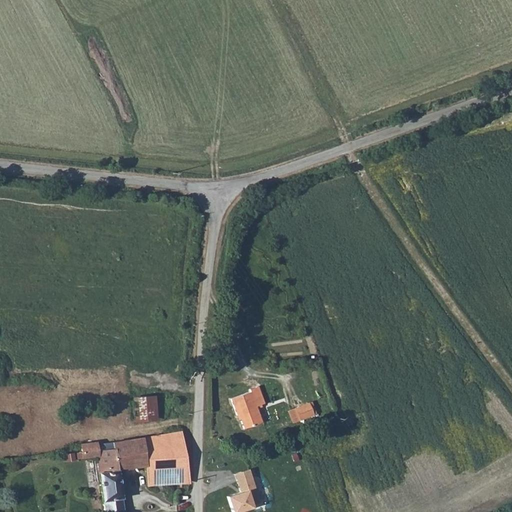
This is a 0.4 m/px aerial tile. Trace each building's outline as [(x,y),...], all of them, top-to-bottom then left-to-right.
[(254,389),(233,397),(240,417),(242,417),(246,426),(264,419),(257,402),(265,399),(260,383),(253,386),(254,389)] [(134,394),(135,420),(157,419),(156,394),(134,394)] [(313,400),(288,408),(293,422),(317,413),(313,400)] [(189,450),(182,428),(114,439),(115,443),(111,445),(100,448),(99,445),(98,442),(98,439),(81,441),(83,459),(95,457),(105,511),(107,511),(117,507),(126,509),(121,467),(145,461),(148,485),(191,482),(189,450)] [(232,511),(260,503),(250,467),(235,472),(240,491),(227,495),(232,511)]
